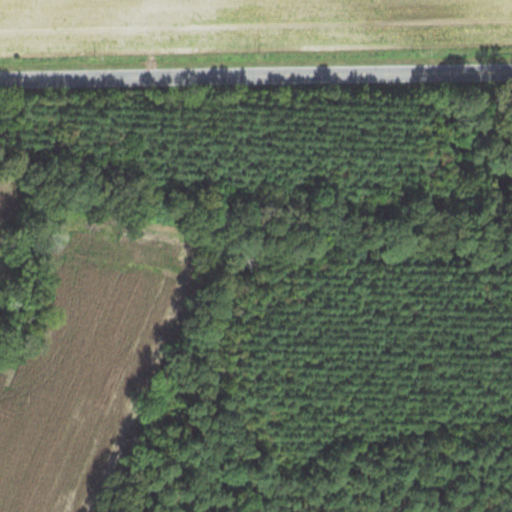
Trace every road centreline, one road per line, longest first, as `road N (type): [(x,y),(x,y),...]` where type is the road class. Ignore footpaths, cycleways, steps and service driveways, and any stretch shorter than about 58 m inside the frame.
road 1 (primary): [(318,69),(0,77)]
road 2 (primary): [(511,66),(318,69)]
